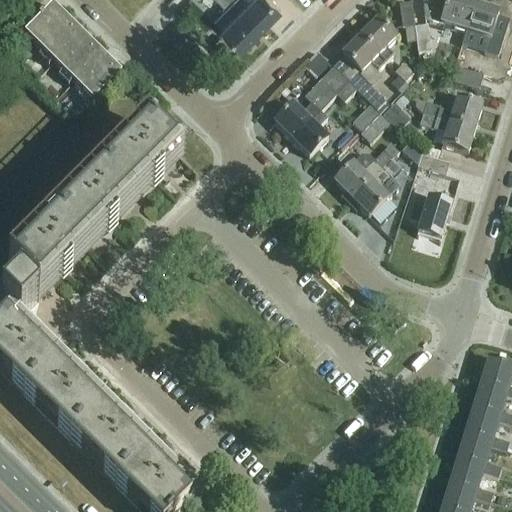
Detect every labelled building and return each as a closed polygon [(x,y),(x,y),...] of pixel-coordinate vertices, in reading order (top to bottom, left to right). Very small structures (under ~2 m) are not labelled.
[(261,29),(232,0),(216,0),(234,17),(222,28),(242,48),(261,29)] [(248,0),(232,0),(261,29),(281,9),(271,0),(250,0),(249,1),(248,0)] [(442,29),(466,37),(474,10),(450,3),(445,17),(423,10),(425,24),(441,30),(442,29)] [(403,32),(415,31),(411,7),(399,9),(403,32)] [(474,10),(466,37),(490,44),(485,58),(498,62),(505,38),(494,35),(499,18),(474,10)] [(41,24),(25,39),(94,107),(121,78),(53,11),(44,21),(42,19),(39,22),(41,24)] [(377,25),(360,43),(386,68),(394,60),(387,53),(396,44),(377,25)] [(428,30),(415,31),(418,57),(431,55),(428,30)] [(386,68),(360,43),(343,60),(362,79),(371,69),(378,77),(386,68)] [(23,66),(18,60),(11,66),(17,72),(23,66)] [(322,77),(312,66),(305,73),(316,83),(322,77)] [(396,77),(406,87),(414,79),(404,69),(396,77)] [(451,86),(479,94),(483,80),(455,72),(451,86)] [(275,129),(292,146),(321,118),(320,117),(336,99),(337,100),(350,88),(334,73),(322,85),(328,91),(312,109),(303,118),(294,109),(275,129)] [(405,88),(398,81),(391,87),(398,94),(405,88)] [(356,95),(357,95),(377,116),(386,107),(365,86),(356,95)] [(357,95),(356,95),(350,88),(337,100),(345,108),(357,95)] [(44,97),(53,106),(60,99),(51,89),(44,97)] [(401,114),(408,106),(402,100),(395,108),(401,114)] [(457,105),(450,128),(476,136),(483,112),(457,105)] [(72,125),(81,116),(71,106),(62,115),(72,125)] [(426,109),(423,120),(436,124),(440,113),(426,109)] [(383,121),(398,136),(409,125),(394,110),(383,121)] [(352,128),(361,137),(379,120),(370,111),(352,128)] [(321,118),(292,146),(309,163),(328,144),(318,134),(327,124),(321,118)] [(436,124),(423,120),(420,131),(447,139),(443,152),(468,159),(476,136),(450,128),(436,124)] [(360,141),(369,149),(389,129),(380,121),(360,141)] [(0,278),(0,306),(11,318),(0,328),(0,374),(138,511),(185,511),(192,506),(16,331),(22,326),(32,329),(38,309),(39,308),(34,303),(177,160),(147,130),(8,269),(9,270),(0,278)] [(408,149),(401,157),(416,170),(420,159),(408,149)] [(352,205),(392,164),(398,158),(390,150),(374,166),(369,161),(362,161),(335,188),(352,205)] [(418,173),(446,181),(450,169),(422,160),(418,173)] [(388,204),(400,192),(391,184),(401,173),(392,165),(352,205),(370,223),(388,204)] [(418,238),(441,246),(452,211),(417,200),(414,211),(410,224),(421,228),(418,238)] [(481,394),(506,402),(511,403),(511,393),(509,392),(511,382),(511,372),(490,366),(481,394)] [(473,420),(498,427),(511,431),(511,421),(501,418),(506,402),(481,394),(473,420)] [(465,445),(490,453),(506,458),(507,456),(509,448),(493,443),(498,427),(473,420),(465,445)] [(465,445),(457,471),(482,478),(498,483),(501,474),(485,469),(490,453),(465,445)] [(457,471),(449,496),(475,504),(490,509),(493,499),(478,494),(482,478),(457,471)] [(449,496),(444,511),(472,511),(475,504),(449,496)] [(504,511),(506,503),(498,501),(496,508),(504,511)]
